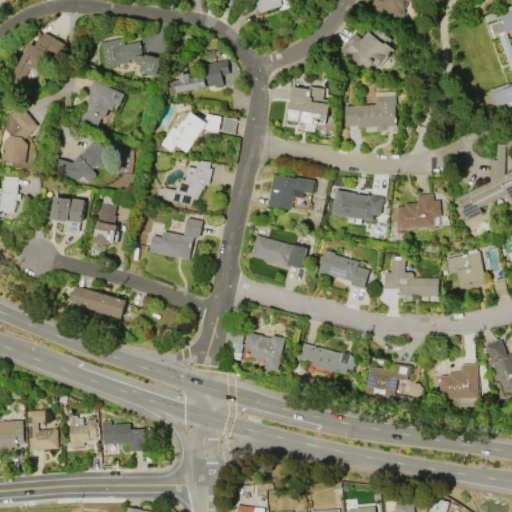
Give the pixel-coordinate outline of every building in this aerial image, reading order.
[(286,0),(284,1),(283,0),(280,0),(281,4),(259,12),(253,0),(286,0)] [(416,0),(415,3),(409,0),(399,19),(391,14),(390,16),(375,8),(376,6),(373,4),(374,0),(416,0)] [(486,14),(511,4),(511,28),(508,30),(496,36),(491,25),(503,19),(502,16),(489,21),(486,14)] [(340,50),(355,32),(362,38),(374,24),(392,38),(387,44),(394,49),(380,66),(374,61),(369,68),(363,63),(362,64),(354,58),(353,60),(340,50)] [(64,43),(56,58),(44,51),(34,68),(30,66),(24,77),(29,80),(24,89),(17,85),(14,90),(4,85),(28,42),(33,45),(39,36),(40,36),(43,31),(64,43)] [(136,63),(135,57),(128,59),(129,61),(105,66),(100,41),(122,37),(123,44),(139,40),(141,53),(160,57),(156,75),(140,71),(142,64),(136,63)] [(199,64),(227,59),(229,73),(221,75),(222,84),(203,87),(203,89),(194,91),(194,89),(168,93),(166,79),(178,78),(177,74),(187,73),(188,77),(201,75),(199,64)] [(92,79),(124,94),(119,105),(115,103),(112,109),(109,108),(104,118),(102,117),(97,127),(78,118),(88,95),(85,94),(92,79)] [(511,82),(511,99),(501,104),(500,102),(489,106),(485,96),(490,94),(489,91),(511,82)] [(286,119),(291,86),(308,88),(308,85),(324,88),(322,98),(328,99),(328,103),(329,103),(326,119),(318,118),(317,124),(286,119)] [(395,95),(396,125),(386,125),(386,129),(377,129),(377,126),(346,127),(345,105),(375,104),(375,96),(395,95)] [(3,139),(9,134),(3,127),(8,115),(18,105),(37,125),(22,138),(28,143),(25,163),(1,160),(3,139)] [(203,128),(191,144),(185,151),(175,144),(170,151),(159,143),(171,126),(174,128),(180,119),(183,121),(190,111),(201,119),(205,113),(220,116),(217,131),(203,128)] [(237,119),(234,133),(221,130),(224,116),(237,119)] [(71,162),(96,138),(109,152),(103,157),(108,162),(101,168),(97,164),(92,168),(97,174),(89,181),(83,175),(78,179),(67,176),(67,178),(51,174),(55,158),(71,162)] [(506,144),(505,173),(511,169),(511,200),(511,201),(507,194),(480,207),(483,213),(467,222),(461,209),(463,208),(457,197),(490,181),(491,159),(498,159),(499,143),(506,144)] [(174,189),(180,178),(183,180),(186,175),(184,175),(186,166),(195,167),(197,159),(209,161),(208,168),(210,168),(208,183),(205,183),(196,199),(194,197),(190,204),(160,198),(160,196),(156,196),(158,187),(162,188),(162,187),(174,189)] [(314,180),(312,193),(304,191),(303,197),(293,196),(291,209),(268,206),(274,173),(314,180)] [(18,176),(17,193),(20,193),(20,200),(15,199),(14,212),(4,211),(4,215),(0,215),(0,187),(1,187),(2,174),(18,176)] [(372,220),(332,214),(336,189),(355,192),(355,193),(367,195),(367,194),(383,196),(380,215),(373,213),(372,220)] [(434,226),(398,230),(396,204),(418,202),(417,194),(432,193),(432,200),(439,199),(441,216),(433,217),(434,226)] [(84,200),(82,221),(51,218),(54,196),(84,200)] [(92,241),(100,203),(115,206),(113,214),(116,215),(114,224),(117,225),(113,243),(110,242),(109,244),(92,241)] [(187,216),(202,220),(199,237),(183,234),(187,216)] [(148,250),(152,235),(161,237),(163,230),(193,237),(189,259),(148,250)] [(307,247),(302,267),(290,264),(289,268),(264,261),(265,258),(250,255),(256,234),(307,247)] [(319,271),(324,249),(335,252),(334,254),(359,261),(357,266),(369,269),(364,288),(350,284),(351,280),(319,271)] [(478,250),(485,283),(460,288),(456,272),(449,273),(445,258),(478,250)] [(413,274),(413,277),(438,277),(438,296),(398,295),(399,288),(384,288),(384,271),(390,271),(391,255),(405,256),(404,271),(411,271),(413,274)] [(74,285),(126,300),(121,317),(77,304),(78,302),(70,300),(74,285)] [(228,354),(240,356),(244,333),(231,332),(228,354)] [(284,337),(277,370),(264,367),(266,359),(249,355),(251,348),(244,346),(247,332),(271,337),(272,334),(284,337)] [(511,388),(504,392),(487,345),(502,339),(508,354),(511,353),(511,356),(511,388)] [(302,342),(341,353),(342,352),(350,354),(350,355),(359,358),(355,370),(346,367),(345,374),(313,365),(314,361),(298,356),(302,342)] [(369,365),(394,369),(395,363),(409,365),(409,366),(410,366),(409,372),(408,372),(407,379),(397,378),(394,397),(365,392),(369,365)] [(477,363),(477,397),(440,397),(440,375),(449,375),(449,372),(461,372),(461,363),(477,363)] [(26,410),(44,409),(45,421),(37,421),(37,429),(57,428),(58,447),(29,449),(26,410)] [(84,446),(70,447),(68,415),(76,415),(76,417),(82,417),(83,424),(85,424),(85,419),(95,418),(95,422),(97,421),(98,427),(95,427),(96,437),(89,438),(89,440),(83,440),(84,446)] [(0,420),(22,419),(23,442),(16,442),(17,446),(11,447),(11,450),(0,450),(0,420)] [(102,420),(110,420),(110,424),(129,423),(129,429),(143,429),(145,450),(130,451),(129,442),(103,444),(102,420)] [(445,511),(428,511),(433,497),(448,501),(445,511)] [(393,511),(393,504),(413,502),(413,511),(393,511)]
